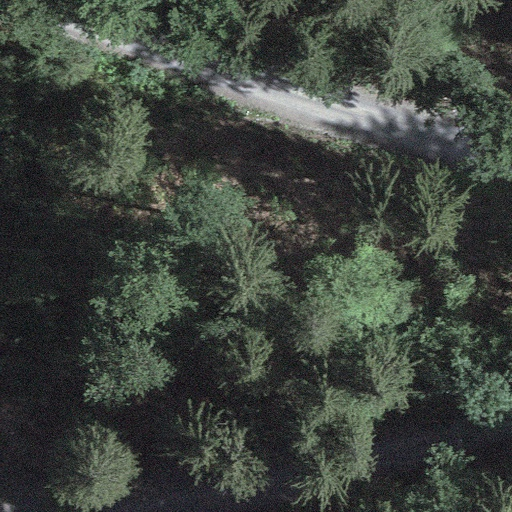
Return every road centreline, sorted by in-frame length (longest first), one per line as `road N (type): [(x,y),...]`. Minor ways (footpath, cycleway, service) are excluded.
road 1 (track): [(7,0),(211,97),(511,163)]
road 2 (track): [(511,435),(269,498),(115,511)]
